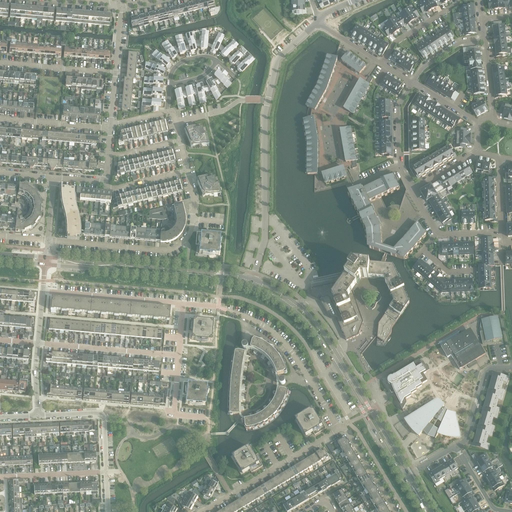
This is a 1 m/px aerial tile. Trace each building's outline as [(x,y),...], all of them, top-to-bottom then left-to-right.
[(205,0),(208,8),(209,8),(211,8),(211,9),(215,9),(214,7),(215,7),(213,2),(212,2),(211,0),(205,0)] [(432,10),(426,0),(425,0),(421,3),(422,4),(419,5),(423,14),(426,12),(428,11),(428,12),(432,10)] [(426,0),(432,10),(435,9),(435,7),(436,6),(439,5),(436,0),(426,0)] [(499,10),(497,0),(491,0),(488,0),(489,10),(493,9),(494,8),(495,10),(499,10)] [(497,0),(499,10),(503,9),(502,7),(504,7),(504,8),(507,7),(506,0),(497,0)] [(462,8),(462,13),(463,13),(473,12),(473,9),(474,9),(473,4),(467,5),(468,7),(463,7),(463,8),(462,8)] [(303,5),(293,6),(293,12),(293,15),(297,15),(302,15),(302,14),(302,12),(304,12),(303,5)] [(405,12),(412,22),(415,20),(414,19),(416,18),(419,16),(414,8),(411,10),(410,9),(405,12)] [(398,19),(404,26),(406,25),(408,23),(409,25),(412,22),(405,12),(400,16),(401,17),(398,19)] [(390,22),(397,32),(400,30),(400,29),(401,28),(404,26),(398,19),(396,20),(395,19),(390,22)] [(397,32),(390,22),(385,26),(386,27),(383,29),(389,36),(391,35),(393,34),(394,35),(397,32)] [(363,30),(364,28),(363,30),(359,27),(359,26),(359,25),(358,27),(357,27),(352,36),(353,37),(352,39),(354,40),(355,38),(357,39),(363,30)] [(494,28),(494,33),(505,32),(504,27),(504,25),(502,25),(502,27),(494,28)] [(368,30),(364,28),(363,30),(357,39),(359,40),(358,42),(360,43),(361,41),(362,42),(368,33),(369,32),(370,29),(369,29),(368,30)] [(452,42),(454,41),(452,39),(454,38),(448,29),(447,30),(443,32),(449,41),(451,40),(452,42)] [(445,44),(446,46),(448,45),(447,43),(449,41),(443,32),(439,35),(438,36),(444,45),(445,44)] [(192,33),(186,34),(188,44),(189,46),(190,50),(191,52),(195,51),(196,51),(195,47),(194,42),(194,41),(192,33)] [(373,36),(369,34),(368,33),(362,42),(364,43),(362,45),(364,46),(365,44),(367,45),(373,36)] [(211,51),(210,53),(215,54),(215,52),(216,52),(217,52),(218,49),(220,45),(222,41),(224,36),(219,34),(217,39),(214,44),(212,49),(211,51)] [(178,46),(180,55),(184,54),(184,53),(185,53),(185,51),(184,47),(183,45),(182,41),(181,36),(176,37),(177,42),(178,46)] [(377,39),(373,36),(367,45),(369,46),(369,47),(368,49),(370,50),(371,48),(372,49),(378,40),(377,39)] [(442,46),(444,45),(438,36),(437,36),(433,39),(439,48),(441,47),(442,48),(444,47),(442,46)] [(437,49),(439,48),(433,39),(429,42),(428,42),(434,51),(435,50),(436,52),(438,51),(437,49)] [(376,51),(377,52),(383,43),(379,40),(378,40),(372,49),(374,49),(372,51),(374,52),(375,50),(376,51)] [(167,41),(162,44),(165,49),(168,54),(171,58),(172,60),(176,58),(176,57),(177,57),(175,54),(172,50),(171,48),(170,46),(167,41)] [(222,53),(221,55),(224,58),(225,57),(226,58),(227,57),(231,52),(234,49),(238,45),(234,41),(230,45),(226,50),(222,53)] [(431,53),(432,55),(434,54),(432,52),(434,51),(428,42),(427,43),(423,46),(429,55),(431,53)] [(387,45),(383,43),(377,52),(379,53),(380,53),(378,55),(380,56),(381,54),(383,55),(388,46),(387,45)] [(427,56),(429,55),(423,46),(419,49),(418,49),(424,58),(425,57),(426,59),(428,58),(427,56)] [(507,49),(507,48),(496,49),(497,52),(496,53),(496,57),(502,56),(502,54),(506,54),(506,53),(507,53),(507,49)] [(156,51),(152,55),(156,59),(161,63),(165,66),(166,67),(168,69),(171,65),(169,64),(169,63),(167,61),(167,60),(163,57),(162,56),(160,54),(156,51)] [(391,61),(396,64),(402,55),(401,55),(397,52),(396,51),(393,56),(394,57),(391,61)] [(234,66),(235,64),(238,61),(239,60),(242,56),(238,53),(235,56),(229,62),(232,65),(233,65),(234,66)] [(342,61),(347,65),(353,57),(351,56),(349,54),(348,53),(347,55),(342,61)] [(396,64),(401,67),(406,58),(402,55),(396,64)] [(241,72),(242,73),(247,67),(250,64),(254,60),(250,56),(246,60),(243,63),(237,70),(240,73),(241,72)] [(326,61),(336,65),(338,59),(335,59),(328,56),(327,58),(327,60),(326,61)] [(347,65),(351,68),(357,60),(356,59),(354,58),(353,57),(347,65)] [(471,70),(471,71),(482,69),(481,66),(481,61),(480,57),(470,59),(470,60),(470,62),(471,67),(471,70)] [(410,60),(406,58),(401,67),(405,69),(411,60),(410,60)] [(360,75),(355,71),(351,68),(347,65),(342,61),(338,59),(335,59),(323,90),(312,109),(310,119),(315,144),(315,174),(322,174),(328,172),(333,171),(338,169),(343,167),(344,169),(353,166),(352,161),(347,129),(345,120),(350,112),(366,83),(368,79),(361,74),(360,75)] [(357,60),(351,68),(355,71),(361,63),(360,62),(358,61),(357,60)] [(411,60),(405,69),(410,72),(412,68),(413,69),(416,64),(415,63),(411,61),(411,60)] [(325,65),(324,66),(334,70),(336,65),(326,61),(326,63),(325,65)] [(145,68),(145,69),(151,71),(156,73),(161,75),(163,76),(165,72),(164,72),(165,71),(161,69),(157,67),(155,67),(153,66),(146,63),(145,68)] [(361,63),(355,71),(360,75),(361,74),(366,67),(365,66),(363,64),(361,63)] [(323,70),(322,72),(332,75),(334,70),(324,66),(324,68),(323,70)] [(493,71),(494,74),(504,73),(504,68),(502,68),(498,69),(497,66),(492,66),(492,71),(493,71)] [(30,83),(30,86),(35,86),(36,77),(38,77),(38,71),(34,70),(34,75),(31,75),(30,83)] [(215,75),(214,76),(216,78),(217,79),(220,82),(222,83),(223,85),(227,89),(231,84),(223,77),(219,73),(218,72),(215,75)] [(321,77),(330,80),(332,75),(322,72),(322,73),(321,75),(321,77)] [(391,78),(386,75),(385,76),(380,84),(386,88),(392,80),(391,79),(391,78)] [(430,86),(432,88),(437,81),(438,79),(433,76),(433,77),(432,77),(432,78),(430,81),(428,80),(425,85),(429,87),(430,86)] [(319,80),(319,82),(328,85),(330,80),(321,77),(320,78),(319,80)] [(442,82),(438,79),(437,81),(432,88),(437,91),(441,84),(442,82)] [(207,82),(206,83),(208,86),(211,92),(212,94),(216,101),(216,100),(220,96),(217,91),(214,86),(212,81),(211,80),(207,82)] [(387,89),(391,91),(397,82),(392,80),(386,88),(387,89)] [(317,87),(326,91),(328,85),(319,82),(318,83),(318,86),(317,87)] [(397,82),(391,91),(396,94),(398,96),(402,90),(399,88),(401,85),(397,82)] [(437,91),(441,94),(446,86),(447,85),(442,82),(441,84),(437,91)] [(197,87),(196,87),(196,88),(197,89),(198,95),(199,99),(200,104),(206,103),(203,92),(202,87),(201,85),(197,86),(197,87)] [(446,86),(441,94),(446,97),(451,89),(452,88),(447,85),(446,86)] [(432,88),(430,86),(429,87),(441,95),(441,94),(437,91),(432,88)] [(314,92),(323,97),(326,91),(317,87),(316,88),(315,90),(314,92)] [(187,89),(185,90),(186,91),(187,97),(190,107),(195,106),(193,96),(192,94),(191,90),(191,88),(186,89),(187,89)] [(451,89),(446,97),(451,100),(455,92),(456,93),(457,91),(456,91),(452,88),(451,89)] [(506,89),(496,91),(496,94),(495,94),(496,98),(501,98),(501,96),(506,95),(507,95),(506,90),(506,89)] [(177,100),(179,110),(184,108),(182,99),(180,90),(176,91),(176,92),(175,92),(177,100)] [(312,95),(312,96),(320,101),(323,97),(314,92),(314,93),(312,95)] [(456,93),(455,92),(451,100),(454,102),(459,94),(456,93)] [(309,101),(318,106),(320,101),(312,96),(311,97),(310,100),(309,101)] [(416,106),(420,108),(426,99),(425,99),(421,96),(418,100),(417,100),(414,105),(416,106)] [(426,98),(425,99),(426,99),(420,108),(425,111),(430,102),(431,101),(426,98)] [(318,106),(309,101),(308,102),(307,104),(306,106),(312,109),(315,111),(318,106)] [(425,111),(429,114),(435,105),(430,102),(425,111)] [(478,104),(477,105),(483,114),(484,113),(486,112),(488,111),(487,109),(488,109),(486,106),(486,107),(483,102),(478,104)] [(504,119),(508,120),(508,119),(510,113),(511,107),(506,106),(507,104),(503,103),(501,111),(504,112),(503,117),(504,118),(504,119)] [(430,114),(434,117),(439,108),(440,107),(435,104),(435,105),(429,114),(430,114)] [(475,116),(476,115),(477,117),(479,116),(481,115),(483,114),(477,105),(476,105),(472,108),(475,113),(474,113),(475,116)] [(69,116),(69,107),(64,107),(63,114),(62,114),(61,120),(65,120),(65,116),(69,116)] [(448,113),(453,116),(456,118),(456,117),(440,107),(439,108),(444,111),(448,113)] [(434,117),(438,119),(438,120),(444,111),(439,108),(434,117)] [(439,120),(443,122),(448,113),(444,111),(438,120),(439,120)] [(443,122),(447,125),(453,116),(448,113),(443,122)] [(447,125),(448,126),(452,128),(452,127),(453,127),(455,123),(457,124),(460,119),(456,117),(456,118),(453,116),(447,125)] [(190,145),(190,146),(190,147),(191,147),(192,147),(193,147),(193,146),(209,145),(205,129),(202,130),(202,129),(201,129),(200,126),(184,130),(191,145),(190,145)] [(128,141),(125,130),(120,131),(121,134),(120,134),(120,139),(119,139),(118,139),(118,144),(128,141)] [(469,139),(470,139),(470,135),(469,135),(469,133),(464,133),(464,130),(456,130),(456,133),(457,134),(457,139),(464,139),(469,139)] [(39,131),(33,131),(32,139),(38,140),(38,138),(40,138),(41,133),(39,133),(39,131)] [(41,133),(40,138),(42,138),(42,140),(48,141),(48,132),(43,131),(43,133),(41,133)] [(91,136),(91,145),(96,145),(97,143),(99,143),(99,138),(97,138),(97,136),(91,136)] [(464,139),(457,139),(457,144),(455,144),(455,148),(464,148),(464,145),(469,145),(469,144),(470,144),(470,139),(469,139),(464,139)] [(436,166),(436,167),(438,165),(439,166),(440,167),(444,165),(443,164),(443,163),(447,160),(448,161),(448,162),(453,160),(452,159),(451,157),(454,156),(454,157),(456,156),(453,152),(452,152),(449,147),(431,158),(434,163),(436,166)] [(431,158),(420,164),(413,168),(416,173),(415,174),(418,179),(419,178),(418,177),(421,176),(422,177),(422,178),(426,175),(426,174),(425,173),(430,170),(430,172),(431,172),(435,170),(434,169),(434,168),(436,167),(436,166),(434,163),(431,158)] [(480,159),(479,159),(478,161),(477,163),(478,163),(476,169),(482,170),(483,171),(485,160),(483,160),(480,159)] [(490,166),(491,164),(490,164),(491,161),(489,161),(487,161),(485,160),(483,171),(484,171),(489,172),(490,166)] [(89,163),(88,171),(94,172),(94,170),(96,170),(97,165),(95,165),(95,163),(89,163)] [(126,174),(123,163),(118,164),(118,167),(117,167),(117,172),(120,172),(120,175),(126,174)] [(470,170),(467,165),(461,168),(467,177),(471,175),(472,174),(471,172),(472,172),(470,170)] [(338,169),(341,179),(342,178),(345,177),(347,177),(344,169),(343,167),(338,169)] [(458,170),(456,171),(462,180),(466,178),(467,177),(461,168),(460,169),(459,167),(457,168),(458,170)] [(341,179),(338,169),(333,171),(336,180),(337,180),(340,179),(341,179)] [(454,172),(453,170),(451,171),(452,173),(451,174),(457,183),(462,180),(456,171),(454,172)] [(333,171),(328,172),(331,182),(332,181),(335,181),(336,180),(333,171)] [(331,182),(328,172),(322,174),(324,178),(325,184),(327,183),(329,182),(331,182)] [(456,184),(457,183),(451,174),(450,175),(449,173),(447,174),(448,176),(446,177),(451,186),(456,184)] [(202,194),(202,195),(202,196),(202,197),(203,197),(204,197),(204,196),(205,196),(221,195),(217,179),(214,179),(214,178),(213,179),(212,175),(196,179),(203,194),(202,194)] [(352,197),(352,198),(351,198),(356,209),(358,213),(359,216),(362,221),(367,231),(368,244),(369,244),(369,248),(382,252),(382,250),(380,228),(374,216),(374,214),(373,214),(371,210),(370,208),(368,203),(388,193),(399,188),(400,188),(396,181),(396,180),(394,175),(393,176),(383,181),(362,191),(362,189),(361,189),(350,194),(352,197)] [(447,189),(451,186),(446,177),(444,178),(442,176),(441,177),(442,179),(441,180),(446,189),(447,189)] [(484,180),(484,201),(494,201),(494,198),(496,198),(497,198),(497,193),(496,193),(494,193),(494,188),(495,188),(496,188),(496,183),(494,183),(494,180),(495,180),(495,178),(489,179),(489,180),(484,180)] [(441,180),(431,186),(434,190),(437,195),(438,195),(446,189),(441,180)] [(434,190),(431,186),(430,184),(427,186),(425,188),(426,189),(421,192),(424,197),(429,194),(434,190)] [(17,219),(15,231),(15,232),(22,232),(22,233),(33,228),(34,227),(41,217),(42,204),(37,193),(37,192),(26,185),(20,185),(19,186),(18,186),(17,196),(19,196),(19,194),(26,197),(30,203),(32,210),(29,217),(24,221),(22,221),(22,217),(25,214),(27,209),(26,205),(23,201),(19,199),(18,202),(21,204),(23,206),(24,209),(23,212),(22,213),(19,209),(18,209),(17,219)] [(80,200),(80,199),(80,195),(81,190),(76,190),(76,189),(76,190),(74,189),(62,187),(61,188),(62,188),(62,194),(62,201),(63,208),(65,214),(67,221),(67,228),(67,235),(67,239),(79,240),(80,236),(80,229),(79,222),(78,216),(76,209),(75,202),(76,202),(80,203),(80,200)] [(429,194),(424,197),(427,201),(428,201),(429,200),(437,195),(434,190),(429,194)] [(123,206),(120,195),(115,196),(116,199),(115,199),(114,205),(115,205),(117,204),(118,208),(123,206)] [(429,200),(432,205),(441,199),(440,199),(438,195),(437,195),(429,200)] [(441,200),(441,199),(432,205),(434,209),(443,204),(441,200)] [(432,205),(429,200),(428,201),(436,215),(437,214),(434,209),(432,205)] [(494,201),(484,201),(485,222),(491,221),(491,223),(497,223),(497,221),(495,221),(495,218),(498,218),(497,213),(496,213),(495,213),(495,208),(496,208),(497,208),(497,203),(496,203),(495,203),(494,201)] [(434,209),(437,214),(446,208),(443,204),(434,209)] [(160,242),(160,243),(166,244),(167,243),(172,242),(173,241),(177,239),(178,237),(181,234),(182,233),(184,228),(185,227),(185,222),(185,221),(185,216),(182,205),(173,207),(176,217),(176,221),(176,225),(175,225),(174,228),(172,231),(171,231),(169,233),(168,233),(165,234),(161,235),(160,242)] [(162,220),(168,219),(165,207),(150,211),(149,219),(162,220)] [(449,213),(446,209),(446,208),(437,214),(440,219),(449,213)] [(451,217),(449,213),(440,219),(443,223),(447,221),(447,222),(452,219),(452,218),(451,217)] [(416,225),(390,255),(404,260),(426,234),(416,225)] [(199,253),(218,255),(220,236),(210,235),(210,231),(209,236),(207,236),(207,233),(197,232),(196,245),(200,246),(199,253)] [(440,244),(440,251),(441,256),(442,256),(448,255),(448,245),(446,245),(446,244),(440,244)] [(464,244),(464,255),(470,255),(473,254),(473,244),(470,245),(470,244),(464,244)] [(414,269),(418,272),(425,264),(420,261),(417,264),(416,264),(413,268),(414,269)] [(330,319),(331,319),(337,319),(347,341),(358,336),(363,322),(352,291),(356,285),(361,278),(369,279),(376,280),(385,280),(394,302),(379,324),(377,338),(385,343),(389,336),(391,334),(392,328),(410,303),(393,268),(380,267),(371,266),(355,264),(350,271),(346,277),(341,283),(340,283),(312,289),(311,296),(320,301),(330,319)] [(422,276),(429,268),(425,264),(418,272),(422,275),(422,276)] [(423,276),(426,279),(433,271),(429,268),(422,276),(423,276)] [(426,279),(430,282),(430,283),(437,275),(433,271),(426,279)] [(431,283),(434,286),(441,278),(442,278),(438,274),(437,275),(430,283),(431,283)] [(439,289),(442,291),(445,282),(441,278),(434,286),(439,290),(439,289)] [(442,291),(443,291),(445,291),(445,292),(451,292),(450,282),(445,282),(442,291)] [(50,310),(51,310),(51,311),(51,313),(56,314),(56,310),(62,311),(64,312),(64,310),(65,298),(60,298),(60,296),(57,296),(57,297),(54,297),(52,297),(50,310)] [(64,310),(64,312),(66,312),(66,311),(75,312),(75,313),(77,313),(77,312),(78,299),(73,299),(73,297),(70,297),(70,299),(65,298),(64,310)] [(77,312),(77,313),(79,313),(79,312),(88,313),(88,314),(90,314),(90,313),(91,300),(86,300),(86,298),(83,298),(83,300),(78,299),(77,312)] [(90,313),(90,314),(92,314),(93,314),(101,314),(101,315),(103,315),(103,314),(104,302),(99,301),(100,299),(96,299),(96,301),(91,300),(90,313)] [(103,314),(103,315),(106,315),(114,315),(114,316),(116,316),(116,315),(117,303),(112,302),(113,301),(110,300),(109,302),(104,302),(103,314)] [(116,315),(116,316),(119,317),(119,316),(127,317),(129,318),(129,316),(131,304),(125,304),(126,302),(123,301),(122,303),(117,303),(116,315)] [(129,316),(129,318),(132,318),(132,317),(140,318),(140,319),(143,319),(143,317),(144,305),(139,305),(139,303),(136,303),(136,304),(131,304),(129,316)] [(143,317),(143,319),(145,319),(145,318),(153,319),(153,320),(156,320),(156,319),(157,306),(152,306),(152,304),(149,304),(149,306),(144,305),(143,317)] [(156,319),(156,320),(158,320),(158,319),(166,320),(166,321),(169,321),(169,320),(170,308),(167,307),(165,307),(165,305),(162,305),(162,307),(157,306),(156,319)] [(199,320),(197,319),(189,319),(188,332),(192,332),(191,340),(211,342),(212,322),(202,321),(203,317),(202,317),(202,321),(199,321),(199,320)] [(482,332),(480,332),(483,345),(492,343),(492,341),(501,339),(500,337),(502,336),(502,335),(499,319),(497,320),(496,318),(487,320),(487,317),(481,317),(480,328),(481,329),(482,329),(482,332)] [(467,366),(469,369),(477,364),(476,361),(485,355),(470,330),(462,335),(460,331),(442,342),(444,346),(441,347),(448,358),(451,356),(460,370),(467,366)] [(276,370),(278,375),(284,374),(285,374),(286,374),(287,373),(287,371),(287,370),(286,368),(285,366),(285,365),(285,364),(285,363),(284,363),(284,362),(283,362),(282,360),(282,359),(282,358),(281,357),(280,357),(280,356),(279,355),(279,354),(278,353),(277,352),(276,352),(275,351),(275,350),(274,349),(274,348),(273,348),(272,348),(270,347),(270,346),(269,345),(268,345),(268,344),(267,344),(267,345),(265,343),(264,342),(263,341),(262,341),(261,342),(259,341),(258,340),(257,340),(254,339),(254,340),(253,340),(253,341),(253,342),(252,349),(257,350),(261,353),(265,355),(268,358),(272,362),(274,366),(276,370)] [(233,415),(240,414),(240,409),(240,399),(240,394),(240,389),(241,384),(241,378),(242,373),(243,368),(243,363),(244,358),(245,353),(239,351),(238,351),(237,350),(236,351),(235,351),(234,356),(234,357),(234,358),(233,358),(233,359),(233,360),(234,361),(233,362),(233,363),(232,364),(232,365),(232,366),(233,366),(233,368),(232,368),(231,369),(231,370),(232,371),(232,373),(231,373),(231,374),(231,375),(231,376),(231,377),(231,378),(230,379),(230,380),(230,381),(231,382),(231,383),(230,384),(230,385),(230,386),(230,387),(230,389),(229,390),(229,391),(229,392),(230,392),(230,394),(229,395),(229,396),(229,397),(230,398),(230,399),(229,400),(229,401),(229,402),(229,403),(230,403),(230,405),(229,405),(229,406),(229,407),(229,408),(230,408),(230,415),(231,415),(232,415),(233,415)] [(396,396),(395,396),(397,401),(399,405),(402,410),(403,412),(403,411),(403,410),(406,405),(406,404),(406,403),(406,402),(406,401),(405,400),(411,396),(411,395),(417,391),(416,390),(422,386),(421,385),(428,381),(423,375),(430,371),(429,370),(429,369),(429,368),(428,367),(428,366),(427,365),(426,366),(423,362),(420,363),(419,360),(394,376),(393,377),(392,377),(391,377),(390,377),(389,378),(389,377),(389,378),(388,379),(388,380),(388,381),(388,382),(388,383),(388,384),(389,384),(389,385),(390,385),(390,386),(391,387),(391,388),(392,390),(390,391),(392,394),(394,393),(396,396)] [(476,447),(488,450),(489,445),(486,444),(488,436),(492,437),(494,427),(491,426),(493,418),(497,419),(499,409),(496,408),(498,400),(502,401),(504,391),(501,390),(503,382),(507,383),(508,378),(497,375),(496,378),(493,377),(493,378),(492,378),(489,388),(490,388),(490,389),(492,390),(491,396),(488,395),(488,396),(487,396),(484,406),(485,406),(485,407),(487,408),(486,414),(483,413),(483,414),(482,414),(479,424),(480,424),(480,425),(482,426),(481,432),(478,431),(478,432),(477,432),(474,442),(475,442),(475,443),(477,444),(476,447)] [(27,383),(26,383),(26,381),(20,380),(20,383),(19,392),(25,393),(25,392),(25,389),(27,389),(27,383)] [(47,396),(53,397),(53,387),(49,386),(49,380),(46,380),(45,388),(47,388),(47,396)] [(196,385),(197,382),(196,382),(193,382),(193,383),(187,383),(183,382),(182,395),(186,396),(186,404),(205,405),(207,386),(196,385)] [(246,426),(246,427),(245,427),(245,428),(246,429),(246,430),(250,429),(254,428),(254,429),(255,429),(256,429),(257,428),(257,427),(259,427),(260,427),(261,427),(262,427),(262,426),(263,426),(263,425),(265,424),(266,424),(267,424),(268,423),(268,422),(270,421),(271,421),(272,421),(272,420),(273,420),(273,419),(273,418),(275,417),(276,417),(276,416),(277,416),(277,415),(278,414),(279,412),(280,412),(281,412),(281,411),(281,410),(281,409),(282,407),(283,407),(284,406),(284,405),(285,405),(284,404),(285,402),(286,401),(287,401),(287,400),(287,399),(287,398),(287,397),(288,391),(288,390),(287,390),(286,390),(285,390),(278,389),(277,394),(276,398),(273,403),(271,407),(267,410),(264,413),(259,416),(255,418),(250,419),(245,420),(246,426)] [(160,396),(159,406),(165,407),(166,398),(169,399),(170,391),(165,391),(165,397),(160,396)] [(455,415),(447,413),(448,411),(448,412),(442,408),(444,406),(443,406),(437,401),(432,406),(431,405),(426,410),(424,408),(420,414),(418,412),(413,418),(412,416),(407,421),(405,418),(406,421),(407,421),(408,423),(409,424),(410,426),(411,427),(412,429),(413,430),(415,432),(416,433),(417,434),(419,436),(424,431),(436,438),(436,439),(438,434),(440,434),(443,435),(445,436),(447,436),(450,437),(452,437),(454,437),(456,437),(459,437),(458,430),(456,430),(456,422),(455,423),(455,415)] [(296,419),(306,436),(312,432),(315,436),(326,429),(322,422),(321,420),(319,421),(318,421),(317,419),(318,419),(322,416),(321,416),(318,418),(313,409),(310,411),(304,415),(296,419)] [(89,432),(89,433),(94,433),(94,434),(94,439),(98,439),(97,431),(95,431),(94,423),(92,423),(88,423),(89,432)] [(338,443),(341,447),(349,442),(346,437),(338,443)] [(349,442),(341,447),(343,452),(344,452),(351,448),(352,447),(349,442)] [(233,457),(243,474),(250,470),(252,473),(263,466),(258,458),(255,459),(254,457),(255,456),(259,454),(258,454),(255,456),(250,447),(247,449),(240,453),(233,457)] [(344,452),(343,452),(342,452),(345,457),(354,452),(351,448),(344,452)] [(317,450),(315,452),(316,454),(312,456),(317,464),(322,461),(317,453),(318,453),(317,450)] [(317,453),(322,461),(326,459),(329,457),(325,450),(319,454),(318,453),(317,453)] [(345,457),(348,462),(357,457),(354,452),(345,457)] [(478,466),(480,469),(490,463),(488,460),(489,459),(486,454),(476,460),(478,464),(478,463),(479,465),(478,466)] [(307,459),(303,461),(308,469),(313,466),(308,458),(309,458),(308,456),(306,457),(307,459)] [(308,458),(313,466),(317,464),(312,456),(309,458),(308,458)] [(357,457),(348,462),(351,467),(359,461),(357,457)] [(445,465),(451,475),(455,472),(455,471),(458,469),(454,463),(455,463),(453,459),(449,461),(450,463),(448,464),(448,463),(445,465)] [(295,467),(299,474),(304,472),(299,464),(300,463),(299,461),(297,462),(299,464),(295,467)] [(299,464),(304,472),(308,469),(303,461),(300,463),(299,464)] [(359,461),(351,467),(354,471),(362,466),(359,461)] [(483,473),(485,476),(495,470),(492,465),(491,466),(490,463),(480,469),(482,472),(483,471),(484,472),(483,473)] [(436,469),(442,479),(445,477),(446,478),(451,475),(445,465),(442,467),(442,468),(440,468),(440,467),(436,469)] [(290,466),(288,467),(290,470),(286,472),(291,480),(295,477),(291,469),(292,468),(290,466)] [(365,471),(362,466),(354,471),(356,476),(365,471)] [(295,467),(292,468),(291,469),(295,477),(299,474),(295,467)] [(442,479),(436,469),(433,471),(434,472),(433,473),(432,473),(429,475),(435,485),(440,482),(439,481),(442,479)] [(332,477),(336,484),(341,482),(339,479),(341,478),(337,470),(334,472),(336,475),(332,477)] [(487,481),(489,484),(499,478),(497,475),(498,474),(495,470),(485,476),(487,479),(488,479),(489,480),(487,481)] [(368,475),(365,471),(356,476),(359,481),(368,475)] [(281,472),(280,473),(281,475),(277,477),(282,485),(287,482),(282,474),(283,474),(281,472)] [(282,474),(287,482),(291,480),(286,472),(283,474),(282,474)] [(359,481),(362,485),(371,480),(368,475),(359,481)] [(272,480),(269,482),(273,490),(278,488),(273,480),(274,479),(273,477),(271,478),(272,480)] [(277,477),(274,479),(273,480),(278,488),(282,485),(277,477)] [(332,477),(327,480),(332,487),(336,484),(332,477)] [(322,481),(327,490),(332,487),(327,480),(326,478),(322,480),(322,481)] [(499,478),(489,484),(491,487),(492,486),(493,488),(495,491),(505,485),(502,481),(501,481),(499,478)] [(206,487),(215,492),(218,485),(218,484),(219,482),(212,479),(211,479),(207,482),(208,484),(206,487)] [(373,485),(373,484),(371,480),(362,485),(365,490),(366,489),(373,485)] [(458,490),(460,493),(470,487),(468,484),(467,485),(466,484),(466,483),(464,480),(454,486),(457,491),(458,490)] [(317,483),(323,492),(327,490),(322,481),(318,484),(317,483)] [(265,484),(264,482),(262,483),(263,485),(260,488),(265,495),(269,493),(264,485),(265,484)] [(269,482),(265,484),(264,485),(269,493),(273,490),(269,482)] [(323,492),(317,483),(313,486),(319,495),(323,492)] [(366,489),(369,494),(377,489),(374,484),(373,484),(373,485),(366,489)] [(310,490),(314,498),(319,495),(313,486),(309,488),(310,490)] [(215,492),(206,487),(204,490),(201,492),(204,496),(206,496),(211,498),(215,492)] [(255,490),(257,490),(255,487),(253,489),(255,491),(251,493),(256,501),(260,498),(255,490)] [(333,496),(336,501),(345,495),(345,494),(342,490),(344,489),(343,487),(334,492),(336,495),(333,496)] [(470,487),(460,493),(462,496),(461,497),(463,501),(464,502),(472,497),(474,496),(472,492),(471,493),(470,491),(472,490),(470,487)] [(255,490),(260,498),(265,495),(260,488),(257,490),(255,490)] [(369,494),(371,498),(379,494),(380,494),(377,489),(369,494)] [(305,493),(310,500),(314,498),(310,490),(305,493)] [(182,497),(183,498),(194,504),(198,497),(193,494),(191,491),(186,494),(182,497)] [(300,494),(305,503),(310,500),(305,493),(304,491),(300,493),(300,494)] [(247,493),(245,494),(246,496),(242,498),(247,506),(251,503),(247,496),(248,495),(247,493)] [(251,493),(248,495),(247,496),(251,503),(256,501),(251,493)] [(345,495),(336,501),(339,505),(348,500),(346,496),(348,495),(347,493),(345,494),(345,495)] [(295,496),(301,505),(305,503),(300,494),(295,496)] [(382,499),(379,494),(371,498),(370,499),(373,504),(382,499)] [(301,505),(295,496),(291,499),(297,508),(301,505)] [(466,507),(468,510),(477,504),(476,501),(474,502),(473,500),(474,500),(472,497),(464,502),(463,501),(462,502),(465,507),(466,507)] [(186,499),(183,498),(181,503),(181,504),(184,509),(185,508),(191,511),(194,504),(186,499)] [(237,501),(234,503),(238,511),(243,509),(238,501),(239,500),(238,498),(236,499),(237,501)] [(238,501),(243,509),(247,506),(242,498),(239,500),(238,501)] [(288,504),(292,511),(297,508),(291,499),(287,501),(288,503),(288,504)] [(384,503),(382,499),(373,504),(376,508),(384,503)] [(348,500),(339,505),(342,510),(351,505),(350,504),(348,500)] [(354,504),(353,502),(350,504),(351,505),(342,510),(343,511),(349,511),(354,509),(351,506),(354,504)] [(234,503),(230,505),(229,506),(232,511),(236,511),(238,511),(234,503)] [(290,511),(292,511),(288,504),(284,506),(282,503),(279,505),(283,511),(285,511),(286,511),(290,511)] [(380,511),(387,508),(384,503),(376,508),(378,511),(380,511)]
